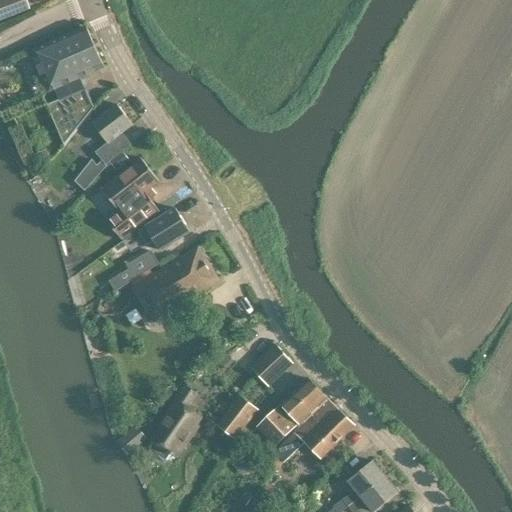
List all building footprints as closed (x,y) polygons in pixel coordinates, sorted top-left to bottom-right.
[(28,0),(5,0),(0,2),(0,23),(33,11),(28,0)] [(93,109),(80,80),(107,69),(89,28),(35,52),(58,103),(46,107),(63,146),(93,109)] [(103,152),(113,163),(118,160),(126,153),(136,145),(126,133),(137,124),(121,106),(97,126),(112,144),(103,152)] [(118,160),(113,163),(120,171),(132,161),(126,153),(118,160)] [(110,220),(124,240),(162,212),(149,193),(163,182),(146,159),(111,184),(128,207),(110,220)] [(87,192),(109,167),(105,161),(99,166),(94,160),(77,182),(87,192)] [(170,182),(179,192),(194,178),(185,168),(170,182)] [(164,252),(194,233),(179,210),(142,234),(148,243),(157,237),(164,252)] [(157,324),(224,282),(203,248),(135,291),(157,324)] [(117,291),(164,261),(157,250),(111,281),(117,291)] [(113,310),(117,305),(111,300),(105,306),(109,310),(113,310)] [(147,335),(160,339),(163,326),(150,323),(147,335)] [(254,369),(270,386),(294,364),(278,347),(254,369)] [(196,384),(205,375),(198,368),(190,377),(196,384)] [(311,382),(282,409),(263,428),(279,445),(299,427),(298,426),(327,399),(311,382)] [(192,409),(201,396),(189,387),(165,422),(166,424),(154,441),(155,442),(151,448),(152,452),(167,462),(171,462),(176,455),(180,458),(207,419),(192,409)] [(259,411),(241,397),(219,426),(236,439),(259,411)] [(330,402),(283,449),(277,455),(286,464),(309,442),(324,458),(356,427),(330,402)] [(143,416),(122,429),(131,442),(152,428),(143,416)] [(388,478),(375,462),(350,482),(358,492),(344,500),(336,507),(340,511),(345,511),(351,508),(351,509),(388,478)] [(378,511),(401,494),(388,478),(351,509),(353,511),(360,511),(368,504),(374,511),(378,511)] [(250,507),(254,501),(245,496),(241,503),(250,507)]
